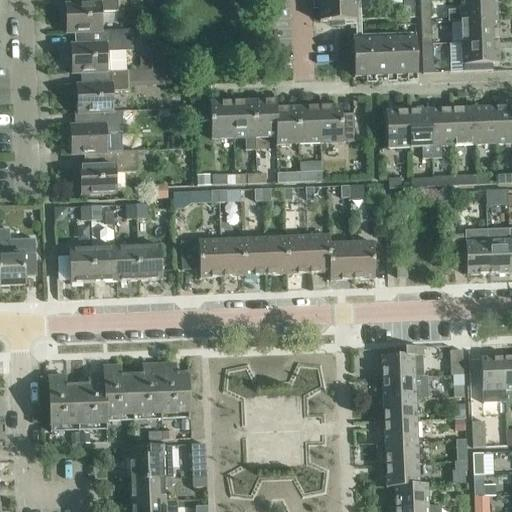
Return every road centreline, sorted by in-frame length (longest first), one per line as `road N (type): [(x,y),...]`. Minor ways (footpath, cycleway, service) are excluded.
road 1 (residential): [(20,324),(511,304)]
road 2 (residential): [(87,495),(27,496),(20,324)]
road 3 (residential): [(27,194),(24,0)]
